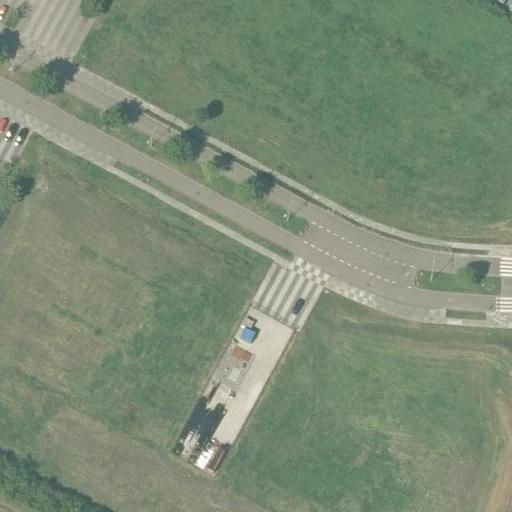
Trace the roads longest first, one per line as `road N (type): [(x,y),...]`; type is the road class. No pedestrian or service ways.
road 1 (residential): [(359,238),(0,47)]
road 2 (residential): [(0,88),(343,273)]
road 3 (residential): [(343,273),(415,300),(511,305)]
road 4 (residential): [(511,268),(416,261),(359,238)]
